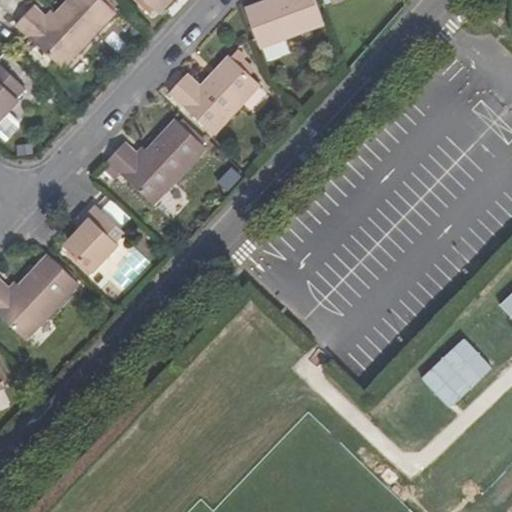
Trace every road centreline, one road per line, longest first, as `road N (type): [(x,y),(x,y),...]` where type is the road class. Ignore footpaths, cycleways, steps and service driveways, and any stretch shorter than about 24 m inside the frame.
road 1 (residential): [(0,452),(179,279),(437,0)]
road 2 (residential): [(27,202),(217,0)]
